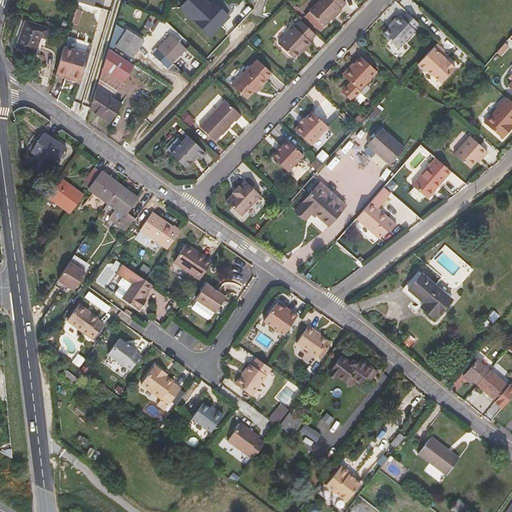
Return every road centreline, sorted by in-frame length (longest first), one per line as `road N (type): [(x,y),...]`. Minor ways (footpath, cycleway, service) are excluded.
road 1 (residential): [(382,0),(188,205)]
road 2 (residential): [(511,447),(326,302)]
road 3 (residential): [(326,302),(511,158)]
road 4 (tertiary): [(18,292),(46,511)]
road 5 (residential): [(188,205),(3,87)]
road 6 (tertiary): [(0,145),(18,292)]
road 7 (unknown): [(73,129),(111,0)]
road 8 (residential): [(273,266),(203,369)]
